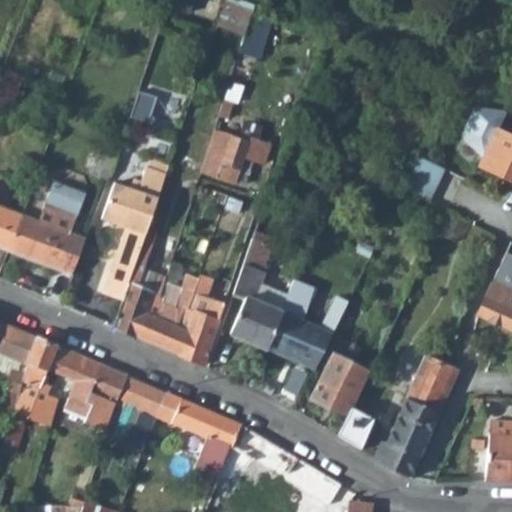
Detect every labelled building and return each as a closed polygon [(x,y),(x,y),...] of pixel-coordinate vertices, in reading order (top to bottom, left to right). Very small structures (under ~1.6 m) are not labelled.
[(225,0),(218,26),(246,33),(254,2),(247,0),(225,0)] [(23,79),(1,70),(0,73),(0,111),(2,112),(8,93),(17,96),(23,79)] [(141,90),(134,112),(147,116),(154,94),(141,90)] [(511,179),(511,135),(496,128),(479,164),(511,179)] [(235,186),(236,182),(245,157),(252,160),(262,164),(267,146),(250,141),(249,143),(213,130),(199,174),(235,186)] [(97,151),(89,174),(103,179),(111,156),(97,151)] [(441,168),(414,155),(400,187),(425,200),(441,168)] [(244,184),(252,160),(245,157),(236,182),(244,184)] [(136,257),(164,172),(145,167),(140,180),(133,178),(130,187),(119,184),(113,181),(112,183),(104,208),(129,218),(104,284),(124,291),(136,257)] [(211,200),(225,205),(228,196),(215,191),(211,200)] [(252,219),(256,205),(228,196),(225,205),(224,210),(252,219)] [(34,221),(66,233),(71,219),(40,207),(34,221)] [(0,249),(7,252),(20,216),(0,208),(0,249)] [(7,252),(70,276),(82,239),(66,233),(34,221),(20,216),(7,252)] [(230,334),(266,349),(289,294),(282,292),(261,283),(264,272),(260,270),(265,255),(271,239),(254,233),(233,294),(244,299),(230,334)] [(349,241),(346,247),(366,258),(372,246),(359,240),(357,244),(349,241)] [(261,283),(282,292),(292,265),(265,255),(260,270),(264,272),(261,283)] [(112,326),(140,337),(153,298),(160,299),(161,294),(139,287),(147,261),(136,257),(124,291),(112,326)] [(476,314),(511,330),(511,284),(511,283),(511,275),(497,269),(476,314)] [(184,292),(164,285),(161,294),(160,299),(153,298),(140,337),(181,355),(192,325),(184,321),(188,309),(191,310),(201,280),(191,276),(184,292)] [(181,355),(202,364),(224,304),(208,297),(214,281),(202,276),(201,279),(201,280),(191,310),(188,309),(184,321),(192,325),(181,355)] [(333,296),(319,326),(292,314),(305,285),(295,280),(289,294),(266,349),(314,370),(315,369),(346,302),(333,296)] [(0,366),(9,370),(4,389),(6,391),(2,405),(13,409),(16,397),(23,373),(38,337),(0,320),(0,366)] [(38,337),(23,373),(16,397),(32,401),(26,421),(35,418),(53,424),(61,401),(46,396),(51,385),(41,381),(57,345),(38,337)] [(111,410),(126,375),(64,348),(53,370),(75,380),(70,393),(68,401),(88,410),(86,416),(106,425),(111,410)] [(437,413),(456,370),(451,368),(424,356),(405,399),(437,413)] [(346,416),(350,409),(364,380),(366,375),(366,374),(332,357),(311,399),(346,416)] [(165,392),(126,375),(111,410),(106,425),(105,429),(129,438),(133,428),(149,434),(156,415),(165,392)] [(156,415),(213,440),(209,452),(223,458),(240,423),(239,423),(165,392),(156,415)] [(8,427),(23,432),(26,421),(32,401),(16,397),(13,409),(8,427)] [(378,461),(410,474),(437,413),(405,399),(378,461)] [(337,436),(360,448),(372,420),(350,409),(346,416),(337,435),(337,436)] [(262,470),(284,482),(326,507),(340,483),(240,423),(223,458),(221,461),(256,481),(258,478),(262,470)] [(8,427),(0,456),(0,468),(9,470),(23,432),(8,427)] [(485,479),(511,480),(511,435),(486,434),(484,479),(485,479)] [(279,490),(284,482),(262,470),(258,478),(279,490)] [(371,511),(372,504),(348,502),(346,511),(345,511),(371,511)]
